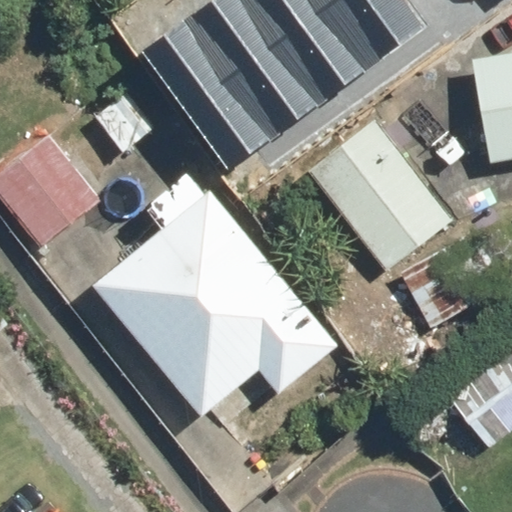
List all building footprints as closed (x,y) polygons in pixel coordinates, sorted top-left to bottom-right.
[(367,94),(430,50),(397,4),(334,49),(367,94)] [(511,55),(480,61),(497,154),(511,151),(511,55)] [(455,217),(378,120),(315,169),(392,267),(455,217)] [(58,137),(0,177),(0,182),(44,244),(104,202),(58,137)] [(347,339),(221,187),(160,238),(161,240),(103,284),(202,414),(266,365),(286,389),(347,339)] [(503,291),(471,235),(407,272),(439,328),(503,291)]
